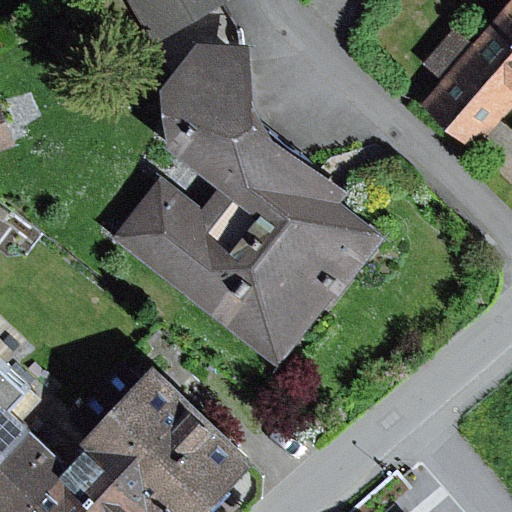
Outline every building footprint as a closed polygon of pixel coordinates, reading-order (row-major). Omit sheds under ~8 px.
[(138,0),(160,38),(230,0),(138,0)] [(511,0),(508,0),(475,39),(443,78),(420,104),(476,151),(511,108),(511,0)] [(425,63),(443,78),(475,39),(458,24),(425,63)] [(253,42),(202,36),(164,85),(173,142),(225,184),(207,207),(161,175),(115,233),(280,365),(388,236),(343,200),(350,189),(280,134),(261,99),(253,42)] [(0,101),(0,148),(16,142),(0,101)] [(0,466),(37,426),(14,406),(31,389),(0,359),(0,466)] [(157,361),(81,441),(87,447),(155,511),(156,511),(207,511),(260,457),(157,361)] [(25,511),(73,460),(37,426),(0,466),(0,511),(1,511),(25,511)] [(73,460),(25,511),(153,511),(155,511),(87,447),(73,460)]
